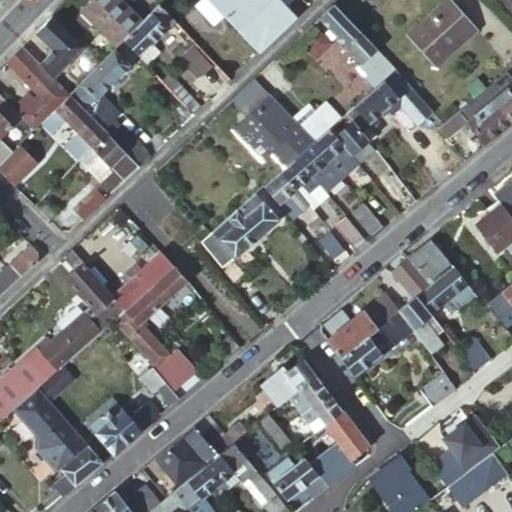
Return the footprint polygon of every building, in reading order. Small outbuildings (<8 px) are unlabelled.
[(115,47),(122,40),(140,22),(118,0),(90,0),(79,11),(115,47)] [(204,0),(257,53),(294,19),(283,7),(290,0),(204,0)] [(511,0),(496,0),(511,17),(511,0)] [(434,66),(474,32),(446,1),(407,36),(434,66)] [(122,40),(136,54),(145,64),(157,52),(149,43),(173,20),(159,6),(157,4),(140,22),(122,40)] [(371,89),(392,70),(333,4),(315,20),(357,66),(355,67),(364,77),(362,79),(371,89)] [(84,78),(70,94),(82,107),(92,97),(93,98),(98,93),(128,64),(127,63),(136,54),(122,40),(115,47),(98,64),(84,78)] [(194,79),(211,64),(192,45),(176,61),(194,79)] [(21,47),(5,62),(37,94),(34,97),(28,92),(12,109),(18,115),(33,130),(55,109),(70,94),(66,90),(53,77),(21,47)] [(69,60),(62,68),(72,78),(69,80),(73,84),(81,75),(94,61),(79,47),(67,58),(69,60)] [(98,64),(94,61),(81,75),(84,78),(98,64)] [(62,68),(53,77),(66,90),(73,84),(69,80),(72,78),(62,68)] [(406,85),(392,70),(371,89),(341,115),(355,131),(363,124),(364,126),(394,99),(392,97),(404,87),(406,85)] [(482,91),(508,123),(511,120),(511,78),(506,71),(482,91)] [(269,96),(254,78),(230,100),(245,117),(268,96),(269,96)] [(404,87),(392,97),(394,99),(414,122),(427,112),(404,87)] [(179,90),(174,95),(181,102),(187,108),(192,103),(179,90)] [(508,123),(482,91),(458,111),(450,117),(441,125),(437,128),(444,137),(465,120),(484,143),(508,123)] [(88,113),(102,128),(112,119),(113,118),(113,107),(98,93),(93,98),(92,97),(82,107),(88,113)] [(70,94),(55,109),(55,110),(43,122),(53,132),(66,120),(77,132),(64,144),(78,158),(91,146),(106,132),(102,128),(88,113),(82,107),(70,94)] [(268,96),(245,117),(230,131),(246,148),(255,140),(268,154),(281,169),(292,159),(309,145),(310,143),(268,96)] [(0,133),(18,115),(12,109),(4,100),(0,103),(0,133)] [(172,111),(184,123),(193,114),(187,108),(181,102),(172,111)] [(187,108),(193,114),(198,109),(192,103),(187,108)] [(324,131),(336,120),(321,103),(295,126),(311,143),(324,131)] [(355,131),(341,115),(336,120),(324,131),(353,163),(355,165),(372,151),(355,131)] [(112,119),(102,128),(106,132),(108,134),(118,125),(112,119)] [(118,125),(108,134),(138,165),(149,155),(136,142),(134,143),(118,125)] [(353,163),(324,131),(311,143),(310,143),(309,145),(338,177),(353,163)] [(91,146),(78,158),(93,174),(88,178),(94,185),(72,205),(83,217),(138,165),(108,134),(106,132),(91,146)] [(259,162),(268,154),(255,140),(246,148),(259,162)] [(19,144),(0,162),(0,172),(12,185),(36,162),(25,151),(29,147),(26,143),(21,147),(19,144)] [(309,145),(292,159),(310,179),(308,181),(312,186),(315,184),(322,192),(338,177),(309,145)] [(277,173),(306,206),(310,211),(326,197),(322,192),(315,184),(312,186),(308,181),(310,179),(292,159),(281,169),(277,173)] [(511,168),(488,190),(500,204),(511,216),(511,215),(511,168)] [(414,200),(389,171),(380,179),(404,208),(414,200)] [(260,189),(282,213),(289,221),(306,206),(277,173),(260,189)] [(219,269),(282,213),(260,189),(208,235),(197,244),(219,269)] [(371,233),(381,224),(360,201),(350,211),(371,233)] [(43,204),(37,210),(46,220),(52,214),(43,204)] [(511,252),(511,216),(500,204),(475,225),(497,252),(506,245),(511,252)] [(131,225),(116,208),(93,229),(108,247),(131,225)] [(364,240),(339,212),(328,222),(348,245),(352,250),(364,240)] [(157,254),(168,244),(153,228),(142,237),(157,254)] [(330,258),(342,249),(327,231),(315,241),(330,258)] [(450,266),(427,239),(406,257),(428,284),(450,266)] [(170,268),(181,259),(186,254),(173,240),(168,244),(157,254),(170,268)] [(0,294),(36,261),(36,251),(31,246),(0,274),(0,294)] [(75,270),(82,263),(71,249),(63,257),(75,270)] [(137,298),(170,268),(157,254),(138,271),(123,284),(110,296),(122,311),(137,298)] [(183,284),(201,304),(212,294),(181,259),(170,268),(183,284)] [(109,323),(122,311),(110,296),(82,263),(75,270),(65,279),(87,306),(92,312),(105,327),(109,323)] [(123,284),(138,271),(133,266),(118,279),(123,284)] [(458,310),(474,296),(450,266),(428,284),(414,295),(429,313),(442,303),(449,313),(456,307),(458,310)] [(151,313),(183,284),(170,268),(137,298),(151,313)] [(511,282),(485,304),(498,320),(508,312),(511,308),(511,282)] [(429,313),(414,295),(396,310),(410,328),(432,358),(445,347),(439,339),(422,318),(429,313)] [(140,357),(148,366),(163,353),(137,325),(151,313),(137,298),(122,311),(109,323),(140,357)] [(362,310),(326,339),(339,357),(396,310),(388,300),(367,317),(362,310)] [(87,306),(81,311),(86,317),(92,312),(87,306)] [(396,310),(339,357),(353,376),(404,334),(403,333),(410,328),(396,310)] [(65,363),(105,327),(92,312),(86,317),(81,311),(48,341),(44,337),(33,348),(55,372),(65,363)] [(511,319),(511,317),(508,312),(498,320),(503,326),(511,319)] [(439,339),(446,333),(429,313),(422,318),(439,339)] [(474,376),(491,363),(474,341),(461,350),(465,355),(461,357),(474,376)] [(22,356),(45,380),(53,373),(55,372),(33,348),(22,356)] [(0,420),(12,410),(36,388),(45,380),(22,356),(0,376),(0,420)] [(144,371),(149,367),(148,366),(140,357),(135,361),(144,371)] [(315,375),(302,357),(286,371),(282,366),(259,385),(276,406),(287,398),(315,375)] [(53,373),(63,385),(75,375),(65,363),(55,372),(53,373)] [(170,404),(177,398),(149,367),(144,371),(136,377),(150,392),(155,387),(170,404)] [(53,373),(45,380),(55,392),(63,385),(53,373)] [(432,407),(456,389),(443,373),(419,391),(432,407)] [(328,393),(315,375),(287,398),(300,415),(328,393)] [(62,418),(36,388),(12,410),(37,438),(36,450),(53,470),(58,471),(62,476),(53,483),(53,487),(60,495),(101,461),(73,430),(62,418)] [(342,412),(328,393),(300,415),(306,424),(313,433),(342,412)] [(120,445),(156,416),(144,403),(127,417),(110,397),(92,413),(120,445)] [(82,412),(87,408),(83,403),(81,405),(78,407),(82,412)] [(283,419),(274,408),(267,413),(276,425),(283,419)] [(368,446),(342,412),(313,433),(305,439),(312,449),(315,454),(307,460),(327,485),(337,478),(333,472),(368,446)] [(111,452),(120,445),(92,413),(83,420),(111,452)] [(206,413),(193,424),(211,446),(224,435),(206,413)] [(267,413),(257,422),(283,454),(294,446),(276,425),(267,413)] [(306,424),(300,415),(285,427),(292,435),(306,424)] [(224,435),(211,446),(214,449),(218,446),(222,450),(232,442),(246,431),(239,423),(224,435)] [(498,447),(483,425),(450,449),(429,464),(446,486),(466,471),(491,453),(498,447)] [(222,450),(217,454),(201,467),(217,485),(232,473),(230,471),(239,464),(246,458),(232,442),(222,450)] [(511,454),(504,443),(498,447),(491,453),(500,466),(511,456),(511,454)] [(315,454),(312,449),(303,455),(307,460),(315,454)] [(453,496),(460,506),(505,474),(500,466),(491,453),(466,471),(446,486),(453,496)] [(302,487),(311,498),(326,486),(302,457),(293,464),(287,456),(265,473),(286,499),(302,487)] [(370,478),(395,511),(411,511),(427,500),(406,472),(409,470),(399,456),(370,478)] [(289,511),(246,458),(239,464),(249,476),(246,478),(264,500),(259,504),(265,511),(289,511)] [(232,473),(217,485),(222,491),(237,480),(240,484),(246,478),(249,476),(239,464),(230,471),(232,473)] [(201,467),(171,491),(183,506),(184,507),(198,497),(200,498),(217,485),(201,467)] [(246,478),(240,484),(258,506),(259,504),(264,500),(246,478)] [(130,511),(113,491),(96,505),(101,511),(130,511)] [(175,511),(183,506),(171,491),(155,504),(161,511),(175,511)] [(137,505),(142,511),(144,511),(152,506),(146,498),(137,505)]
